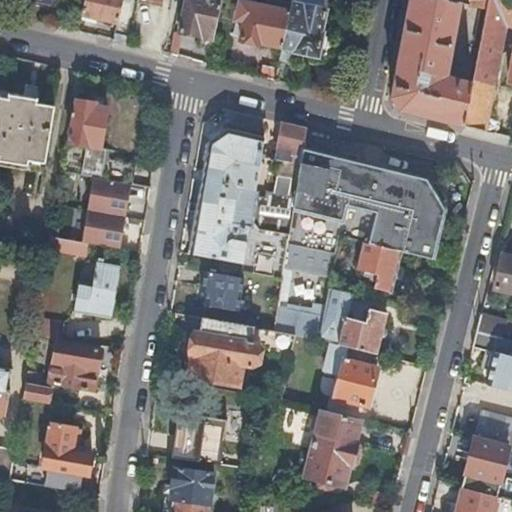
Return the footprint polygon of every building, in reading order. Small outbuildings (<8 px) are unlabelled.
[(84,0),(82,13),(117,20),(121,0),(84,0)] [(203,41),(212,43),(220,0),(183,0),(178,29),(198,33),(199,36),(199,38),(200,39),(200,40),(201,40),(202,41),(203,41)] [(281,45),(290,0),(265,0),(265,5),(240,0),(236,18),(242,20),(239,37),(260,41),(260,40),(281,45)] [(281,46),(294,49),(318,54),(319,52),(327,53),(330,35),(322,34),(323,30),(322,29),(325,9),(308,5),(298,3),(298,0),(290,0),(281,45),(281,46)] [(401,109),(465,125),(474,81),(448,76),(450,69),(455,70),(456,62),(451,61),(463,1),(458,0),(411,0),(403,42),(393,96),(401,109)] [(465,125),(486,130),(496,78),(511,81),(511,45),(503,44),(507,24),(511,24),(511,4),(510,4),(510,0),(489,0),(484,30),(474,81),(465,125)] [(476,28),(484,30),(489,0),(472,0),(472,2),(472,3),(481,5),(476,28)] [(511,24),(507,24),(503,44),(511,45),(511,24)] [(281,46),(279,57),(292,60),(294,49),(281,46)] [(53,104),(0,95),(0,159),(26,164),(27,158),(44,162),(53,104)] [(96,105),(96,102),(77,99),(70,141),(85,143),(84,154),(99,157),(108,107),(96,105)] [(276,189),(296,192),(303,148),(307,127),(281,121),(276,156),(286,158),(286,162),(281,162),(276,189)] [(243,270),(282,277),(288,242),(290,232),(250,225),(253,203),(293,209),(295,200),(255,194),(265,136),(228,127),(210,140),(191,251),(245,261),(243,270)] [(290,232),(288,242),(336,251),(340,233),(339,232),(353,160),(303,148),(296,192),(295,200),(293,209),(290,232)] [(105,160),(102,177),(127,182),(129,167),(129,165),(105,160)] [(340,233),(352,236),(364,240),(402,250),(434,258),(436,248),(437,244),(446,208),(428,178),(353,160),(339,232),(340,233)] [(150,186),(152,171),(129,167),(127,182),(150,186)] [(86,222),(53,215),(50,232),(66,236),(76,237),(85,239),(87,240),(100,242),(111,245),(114,229),(122,230),(131,185),(95,178),(86,222)] [(66,236),(50,232),(48,246),(82,253),(85,239),(76,237),(66,236)] [(340,233),(336,251),(336,253),(348,256),(352,236),(340,233)] [(402,250),(364,240),(357,266),(371,270),(370,276),(376,278),(374,285),(392,290),(402,250)] [(452,263),(456,248),(437,244),(436,248),(434,258),(452,263)] [(494,286),(511,290),(511,254),(502,253),(494,286)] [(104,259),(104,257),(99,256),(99,258),(97,257),(93,282),(79,279),(74,308),(111,315),(120,262),(104,259)] [(242,272),(238,272),(238,274),(204,269),(201,290),(207,291),(206,303),(239,309),(244,276),(241,275),(242,272)] [(324,315),(320,336),(320,337),(332,340),(377,352),(387,310),(363,304),(360,317),(348,314),(354,291),(330,285),(324,315)] [(274,328),(296,332),(320,336),(324,315),(277,306),(274,328)] [(477,330),(511,338),(511,325),(506,323),(507,319),(482,313),(477,330)] [(36,315),(34,332),(61,337),(64,320),(36,315)] [(291,353),(296,332),(274,328),(203,316),(200,332),(195,331),(191,354),(193,354),(189,376),(241,385),(244,365),(254,366),(259,363),(262,347),(259,343),(269,350),(291,353)] [(492,359),(486,382),(511,388),(511,338),(477,330),(474,345),(486,348),(484,357),(485,357),(485,359),(486,359),(487,358),(492,359)] [(377,352),(332,340),(325,367),(341,371),(335,395),(369,403),(378,366),(374,365),(377,352)] [(57,341),(50,380),(92,387),(95,367),(97,367),(100,349),(57,341)] [(0,411),(4,413),(12,367),(0,365),(0,411)] [(28,368),(23,396),(48,400),(51,384),(41,382),(43,371),(28,368)] [(511,442),(511,416),(480,409),(474,433),(511,442)] [(361,447),(358,441),(356,440),(361,419),(322,410),(305,475),(344,485),(349,464),(353,466),(357,462),(361,447)] [(46,466),(47,466),(81,472),(89,473),(93,453),(84,451),(72,449),(77,424),(50,420),(46,446),(42,465),(46,466)] [(81,425),(77,424),(72,449),(84,451),(85,446),(78,445),(81,425)] [(261,435),(259,447),(266,449),(267,437),(261,435)] [(464,472),(499,481),(508,445),(473,436),(464,472)] [(0,443),(0,475),(10,477),(14,449),(15,446),(0,443)] [(47,466),(43,483),(78,489),(81,472),(47,466)] [(171,511),(209,511),(215,472),(175,466),(171,497),(173,497),(171,511)] [(494,511),(499,495),(461,485),(454,511),(494,511)] [(167,497),(165,511),(171,511),(173,497),(171,497),(167,497)]
